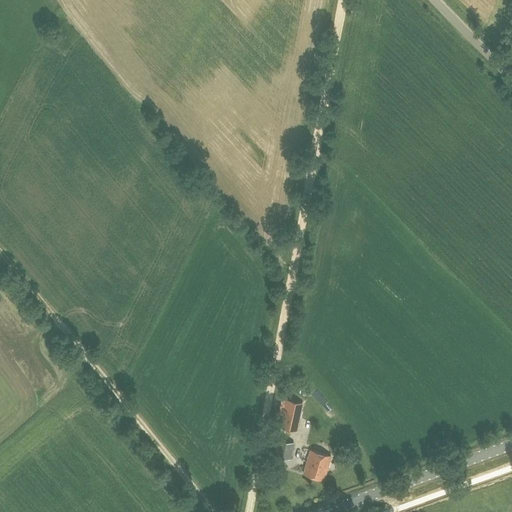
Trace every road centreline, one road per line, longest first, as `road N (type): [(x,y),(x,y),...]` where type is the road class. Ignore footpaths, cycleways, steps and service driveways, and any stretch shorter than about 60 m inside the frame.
road 1 (track): [(249,511),(342,0)]
road 2 (track): [(208,511),(0,251)]
road 3 (tertiary): [(325,511),(511,444)]
